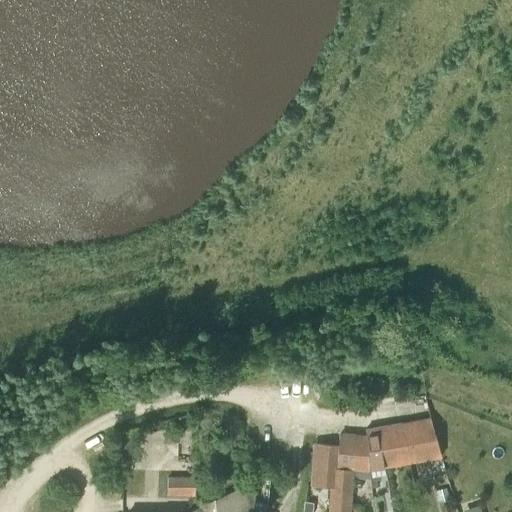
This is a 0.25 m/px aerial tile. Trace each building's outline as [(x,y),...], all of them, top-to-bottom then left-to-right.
[(180,265),(181,253),(170,251),(167,251),(166,263),(180,265)] [(430,416),(402,422),(410,462),(438,456),(430,416)] [(410,462),(402,422),(378,426),(386,467),(410,462)] [(386,467),(378,426),(366,429),(367,434),(374,469),(386,467)] [(350,511),(351,509),(354,467),(357,434),(341,432),(338,464),(335,463),(333,488),(330,511),(350,511)] [(354,467),(372,469),(374,469),(367,434),(357,434),(354,467)] [(314,487),(333,488),(335,463),(336,446),(317,444),(314,487)] [(167,476),(167,496),(190,496),(194,496),(194,476),(192,476),(167,476)] [(252,511),(257,478),(216,499),(216,511),(252,511)] [(437,490),(440,501),(449,499),(447,488),(437,490)] [(266,511),(268,505),(255,503),(253,511),(266,511)]
